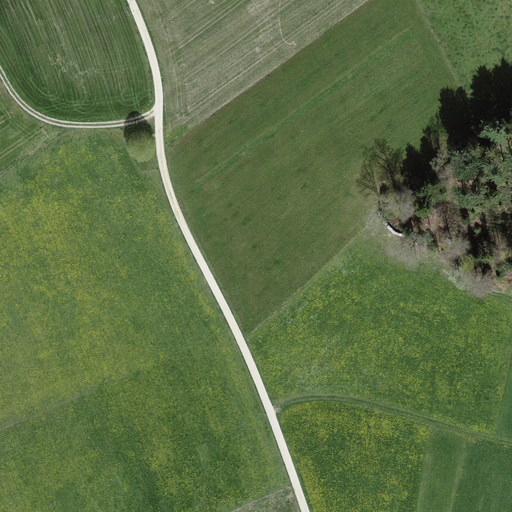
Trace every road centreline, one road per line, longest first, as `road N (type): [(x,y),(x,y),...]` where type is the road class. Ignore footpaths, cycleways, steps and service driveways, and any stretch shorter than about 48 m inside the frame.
road 1 (track): [(128,0),(155,72),(169,197),(247,358),(303,511)]
road 2 (track): [(268,409),(297,399),(349,400),(511,443)]
road 3 (track): [(158,107),(118,125),(51,124),(25,110),(0,72)]
